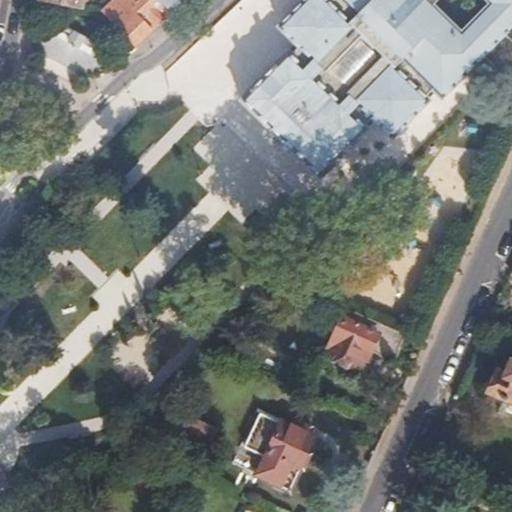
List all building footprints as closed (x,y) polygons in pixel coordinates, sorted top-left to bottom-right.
[(41,0),(81,8),(82,0),(41,0)] [(109,0),(102,13),(108,20),(127,0),(109,0)] [(169,12),(157,0),(127,0),(108,20),(134,48),(170,13),(169,12)] [(157,0),(169,12),(182,0),(157,0)] [(291,48),(285,55),(281,51),(231,99),(311,180),(360,131),(357,129),(365,121),(386,142),(423,105),(419,100),(427,93),(436,101),(511,24),(511,0),(298,0),(271,28),(291,48)] [(50,22),(47,29),(68,39),(66,45),(82,53),(85,48),(106,59),(110,51),(50,22)] [(103,120),(62,159),(76,174),(117,134),(103,120)] [(387,362),(398,337),(345,313),(326,351),(332,355),(329,361),(339,366),(342,359),(357,366),(363,351),(387,362)] [(490,375),(481,395),(502,404),(500,409),(511,414),(511,359),(510,358),(500,379),(490,375)] [(342,359),(339,366),(354,372),(357,366),(342,359)] [(172,412),(163,430),(199,446),(207,429),(172,412)] [(264,418),(249,452),(260,457),(252,476),(284,490),(307,437),(264,418)]
